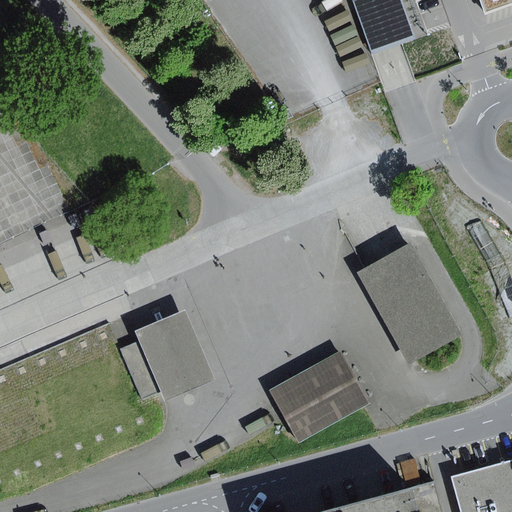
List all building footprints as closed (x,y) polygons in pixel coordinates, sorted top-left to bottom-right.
[(397,0),(348,0),(368,54),(386,47),(411,38),(397,0)] [(511,0),(483,0),(489,14),(511,5),(511,0)] [(410,243),(358,272),(407,360),(459,331),(410,243)] [(186,313),(137,333),(166,402),(215,381),(186,313)] [(368,402),(338,351),(273,389),(303,440),(368,402)] [(511,511),(511,460),(452,477),(461,511),(511,511)] [(441,511),(433,482),(326,511),(441,511)]
